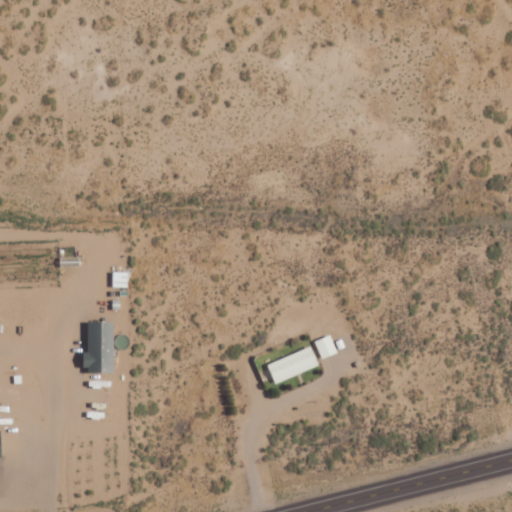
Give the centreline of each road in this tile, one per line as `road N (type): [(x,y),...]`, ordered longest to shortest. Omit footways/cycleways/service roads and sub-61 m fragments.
road 1 (residential): [(511,199),(0,194)]
road 2 (primary): [(306,511),(511,460)]
